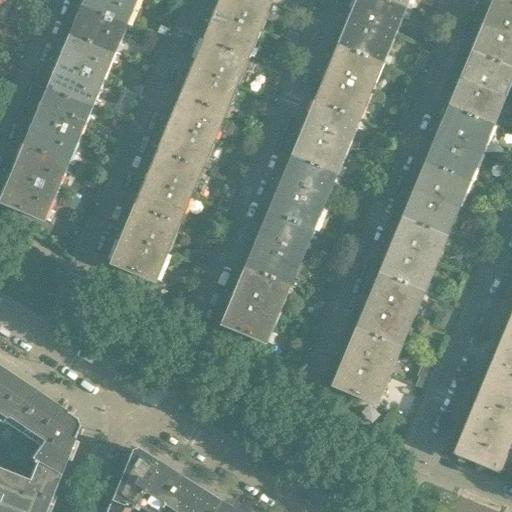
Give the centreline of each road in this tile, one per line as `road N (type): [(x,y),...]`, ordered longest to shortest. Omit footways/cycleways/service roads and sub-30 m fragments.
road 1 (residential): [(265,484),(468,0)]
road 2 (residential): [(159,415),(331,0)]
road 3 (residential): [(50,346),(195,0)]
road 4 (residential): [(511,226),(414,461)]
road 5 (residential): [(0,136),(58,0)]
road 6 (residential): [(265,484),(159,415)]
road 7 (residential): [(128,397),(83,511)]
road 8 (unknown): [(298,408),(399,474)]
